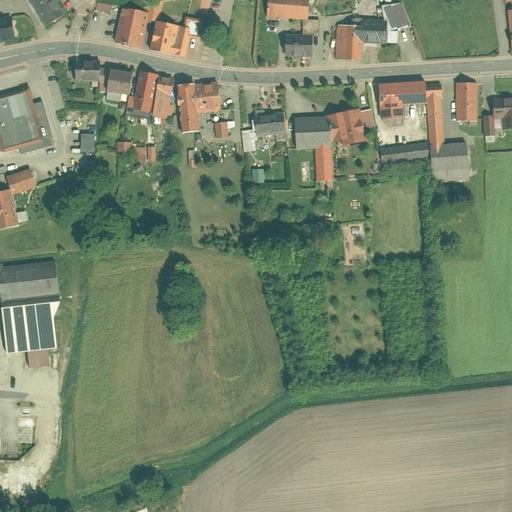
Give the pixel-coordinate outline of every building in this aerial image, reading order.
[(55,0),(26,0),(44,27),(64,14),(55,0)] [(200,0),(201,12),(209,12),(209,0),(200,0)] [(307,0),(267,0),(267,17),(301,19),(301,34),(313,34),(318,35),(319,19),(307,18),(307,0)] [(150,12),(158,15),(162,4),(154,1),(150,12)] [(110,5),(95,2),(94,11),(109,13),(110,5)] [(383,5),(385,20),(388,20),(391,30),(411,26),(402,2),(383,5)] [(147,12),(121,7),(113,43),(139,49),(147,12)] [(182,22),(156,16),(148,51),(184,59),(189,36),(201,39),(205,20),(183,16),(182,22)] [(0,40),(13,39),(11,18),(0,18),(0,40)] [(354,24),(339,23),(338,59),(362,60),(363,44),(384,44),(385,20),(354,19),(354,24)] [(399,32),(390,31),(389,41),(398,42),(399,32)] [(313,34),(301,34),(284,33),(284,56),(312,57),(313,34)] [(98,63),(73,64),(74,81),(99,80),(98,63)] [(131,72),(109,68),(105,88),(128,92),(131,72)] [(158,72),(139,69),(132,108),(152,112),(157,80),(158,72)] [(172,83),(157,80),(152,112),(151,115),(171,118),(173,105),(168,105),(172,83)] [(193,80),(174,82),(180,135),(200,132),(197,112),(218,109),(215,81),(193,84),(193,80)] [(440,83),(378,87),(380,118),(402,117),(402,105),(425,103),(429,142),(381,148),(383,165),(428,159),(432,183),(469,180),(466,141),(444,142),(440,83)] [(476,83),(455,83),(455,122),(476,122),(476,83)] [(0,138),(1,138),(5,153),(47,142),(33,89),(0,97),(0,138)] [(511,99),(491,100),(492,114),(482,115),(483,140),(495,139),(494,128),(501,127),(501,131),(511,130),(511,99)] [(324,114),(294,116),(294,149),(314,148),(316,182),(332,181),(330,141),(340,140),(342,148),(367,141),(364,130),(375,127),(370,109),(360,111),(360,107),(324,114)] [(283,112),(254,115),(255,130),(241,131),(243,152),(259,150),(258,135),(285,132),(283,112)] [(226,121),(214,123),(215,139),(228,137),(226,121)] [(78,153),(94,153),(95,135),(78,135),(78,153)] [(132,142),(117,142),(117,153),(131,153),(132,142)] [(155,147),(147,146),(147,162),(154,162),(155,147)] [(146,147),(134,147),(134,162),(145,162),(146,147)] [(8,188),(0,189),(0,229),(17,225),(8,194),(34,187),(29,166),(4,172),(8,188)] [(263,168),(251,169),(251,183),(263,182),(263,168)] [(332,219),(323,219),(324,230),(332,230),(332,219)] [(57,262),(0,268),(0,285),(2,306),(61,299),(57,262)] [(61,299),(2,306),(8,352),(29,350),(31,366),(49,364),(47,348),(57,347),(53,319),(61,299)]
